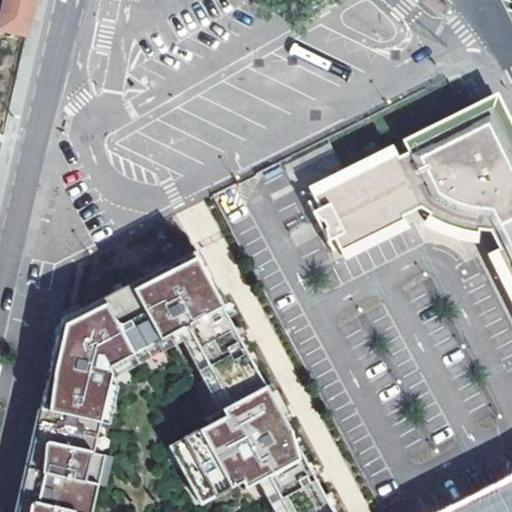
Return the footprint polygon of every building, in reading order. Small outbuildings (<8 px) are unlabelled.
[(0,29),(26,36),(33,0),(3,0),(4,0),(0,16),(0,29)] [(511,136),(500,112),(493,98),(392,148),(396,154),(437,134),(469,118),(498,127),(511,154),(511,136)] [(511,308),(511,154),(498,127),(469,118),(437,134),(396,154),(392,148),(308,190),(312,197),(304,201),(309,210),(331,254),(338,251),(342,257),(404,225),(401,218),(418,210),(426,215),(422,222),(428,228),(432,231),(441,237),(448,242),(455,245),(465,251),(476,255),(479,248),(491,250),(499,265),(491,269),(511,308)] [(198,249),(179,258),(182,264),(195,257),(280,416),(285,413),(198,249)] [(179,258),(62,319),(17,511),(92,511),(99,484),(106,455),(103,454),(95,452),(113,385),(115,379),(112,372),(190,330),(233,410),(224,414),(208,423),(212,429),(182,444),(213,503),(243,487),(246,493),(261,485),(270,480),(287,511),(331,511),(294,443),(280,416),(195,257),(182,264),(179,258)] [(190,330),(112,372),(115,379),(117,381),(186,344),(224,414),(233,410),(190,330)] [(113,385),(95,452),(103,454),(122,387),(113,385)] [(338,511),(300,440),(294,443),(331,511),(338,511)] [(182,444),(173,450),(204,508),(213,503),(182,444)] [(114,457),(106,455),(99,484),(107,485),(114,457)] [(511,511),(511,475),(437,511),(511,511)] [(287,511),(270,480),(261,485),(275,511),(287,511)]
